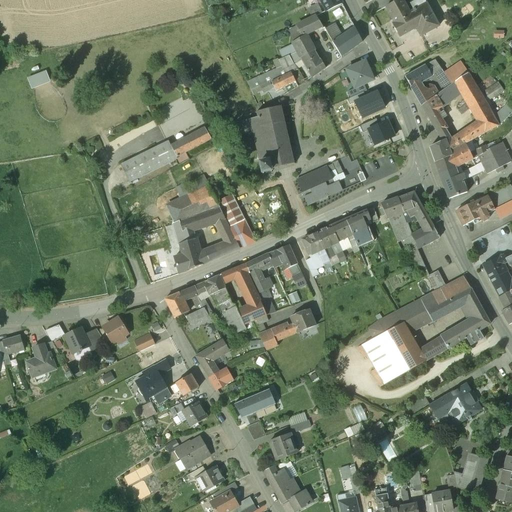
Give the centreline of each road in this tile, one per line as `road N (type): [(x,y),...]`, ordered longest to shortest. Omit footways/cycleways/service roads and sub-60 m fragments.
road 1 (residential): [(149,297),(275,511)]
road 2 (tertiary): [(511,345),(425,178)]
road 3 (tertiary): [(149,297),(302,230)]
road 4 (tertiary): [(0,318),(53,317),(149,297)]
road 5 (tertiary): [(425,178),(371,42)]
road 6 (tertiary): [(302,230),(425,178)]
